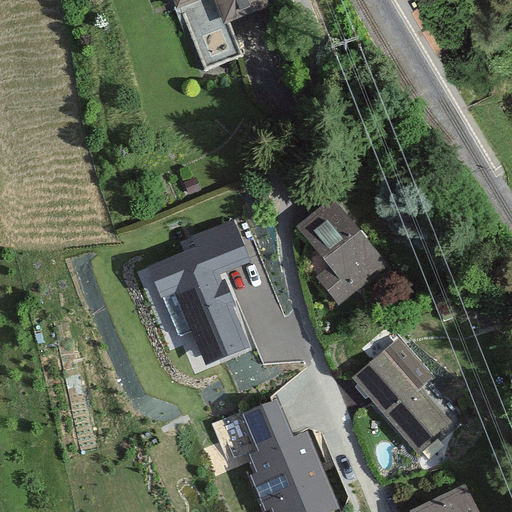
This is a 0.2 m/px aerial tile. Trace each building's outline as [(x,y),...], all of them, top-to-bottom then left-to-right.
[(270,0),(171,0),(175,11),(205,0),(216,0),(226,27),(274,10),(270,0)] [(334,198),(298,227),(355,296),(391,267),(334,198)] [(251,261),(232,215),(189,233),(194,246),(147,265),(162,302),(175,296),(204,367),(253,347),(222,273),(251,261)] [(455,424),(389,348),(354,379),(420,454),(455,424)] [(293,438),(277,400),(243,415),(258,451),(248,455),(255,472),(249,475),(264,511),(271,510),(271,511),(325,511),(339,507),(307,432),(293,438)] [(218,421),(223,442),(242,438),(245,453),(251,452),(243,415),(218,421)] [(481,511),(468,484),(412,511),(481,511)]
